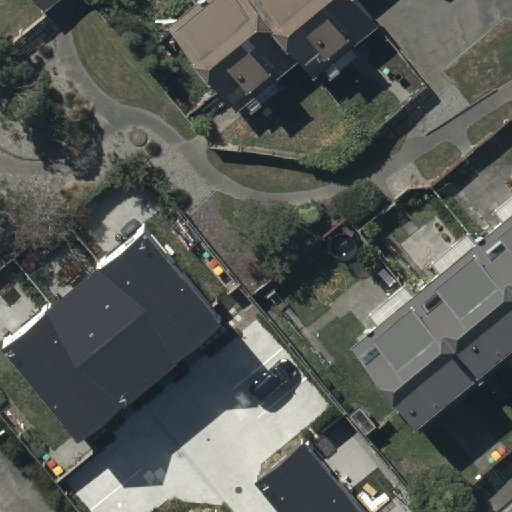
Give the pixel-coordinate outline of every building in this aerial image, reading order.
[(28,0),(46,20),(68,0),(28,0)] [(380,32),(355,0),(213,0),(169,37),(201,75),(196,79),(222,111),(240,95),(249,107),(295,69),(309,86),(324,74),(332,83),(358,61),(353,54),(380,32)] [(351,352),(419,437),(511,361),(511,198),(511,197),(492,212),(504,228),(482,246),(470,232),(429,265),(442,281),(414,303),(404,291),(368,320),(377,331),(351,352)] [(139,210),(0,324),(0,328),(79,424),(220,308),(139,210)] [(375,511),(304,422),(255,461),(295,511),(375,511)] [(230,511),(219,497),(200,511),(230,511)]
